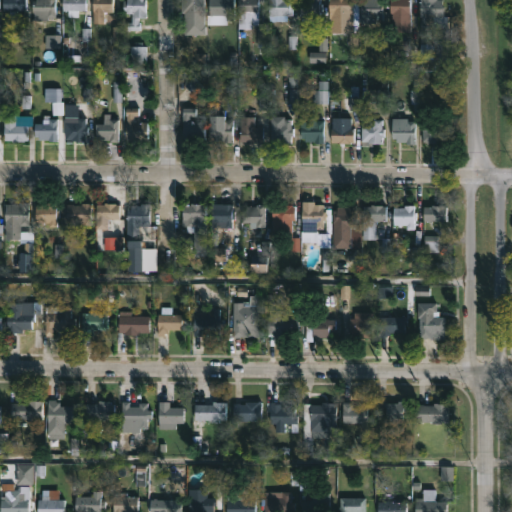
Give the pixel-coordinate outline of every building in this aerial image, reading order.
[(24,0),(24,10),(1,10),(1,0),(24,0)] [(55,0),(55,18),(33,19),(32,0),(55,0)] [(84,0),(84,9),(76,9),(76,15),(66,15),(66,9),(61,9),(61,0),(84,0)] [(112,0),(112,7),(109,7),(109,10),(102,10),(102,17),(104,17),(104,21),(102,21),(102,23),(90,22),(91,0),(112,0)] [(145,0),(145,17),(138,17),(138,30),(126,29),(126,22),(131,22),(132,12),(122,12),(122,0),(145,0)] [(203,0),(203,25),(205,25),(205,34),(184,34),(183,12),(180,12),(180,0),(203,0)] [(233,0),(233,20),(225,20),(225,24),(208,24),(208,0),(233,0)] [(258,0),(258,24),(251,24),(251,12),(237,12),(237,0),(258,0)] [(290,0),(290,6),(292,6),(292,15),(268,14),(268,0),(290,0)] [(319,0),(319,3),(322,3),(321,11),(319,11),(319,20),(314,20),(314,15),(299,15),(299,0),(319,0)] [(353,0),(353,2),(357,2),(356,48),(349,47),(348,32),(346,32),(345,24),(329,24),(329,0),(353,0)] [(383,0),(383,18),(368,17),(368,14),(359,14),(359,0),(383,0)] [(409,0),(409,30),(392,29),(392,13),(388,13),(388,0),(409,0)] [(427,17),(427,21),(435,21),(434,30),(420,29),(419,20),(421,20),(422,15),(420,15),(420,0),(442,0),(442,5),(444,5),(443,15),(427,15),(427,17)] [(60,88),(59,101),(63,101),(63,114),(51,114),(51,101),(44,101),(44,87),(60,88)] [(263,127),(263,141),(258,141),(258,143),(239,142),(240,90),(250,90),(249,116),(254,116),(254,127),(263,127)] [(194,102),(195,115),(189,115),(189,122),(192,122),(192,120),(205,122),(205,140),(182,140),(183,101),(194,102)] [(133,115),(133,121),(147,121),(146,140),(132,140),(132,142),(126,142),(127,116),(125,116),(125,107),(138,107),(138,116),(133,115)] [(49,114),(49,118),(57,118),(57,141),(48,141),(48,139),(38,138),(38,135),(34,135),(34,123),(42,123),(43,114),(49,114)] [(27,125),(27,141),(3,140),(3,115),(32,115),(32,125),(27,125)] [(232,142),(218,142),(218,140),(208,139),(209,115),(223,115),(223,119),(232,119),(232,142)] [(284,115),(284,119),(291,119),(291,127),(293,127),(293,136),(291,136),(291,142),(271,142),(271,115),(284,115)] [(71,116),(85,117),(87,133),(84,133),(84,140),(64,139),(64,117),(71,116)] [(383,119),(383,128),(385,128),(384,136),(382,136),(382,143),(372,143),(372,146),(361,145),(361,119),(365,119),(365,117),(369,117),(369,118),(383,119)] [(407,118),(407,120),(415,120),(414,143),(407,143),(407,141),(396,141),(396,138),(392,138),(393,118),(407,118)] [(118,122),(117,142),(99,140),(99,136),(94,136),(95,127),(93,127),(94,123),(103,123),(103,119),(118,119),(118,122)] [(324,125),(323,143),(305,140),(304,137),(299,137),(300,124),(307,124),(307,119),(324,120),(324,125)] [(440,128),(447,128),(446,137),(440,137),(440,141),(422,141),(423,120),(440,120),(440,128)] [(335,123),(342,123),(342,127),(354,127),(354,145),(331,142),(330,123),(335,123)] [(29,202),(28,225),(33,225),(33,242),(19,241),(19,238),(4,238),(4,203),(18,204),(18,201),(29,202)] [(57,202),(58,217),(55,217),(55,226),(48,226),(48,222),(36,221),(36,204),(57,202)] [(91,203),(91,226),(83,226),(83,224),(66,223),(66,204),(80,205),(80,203),(91,203)] [(149,203),(148,226),(131,227),(131,222),(126,221),(126,208),(130,208),(130,204),(149,203)] [(202,203),(202,205),(206,205),(207,232),(185,232),(185,225),(181,225),(181,205),(202,203)] [(232,207),(232,210),(234,210),(233,218),(231,218),(231,229),(210,228),(212,203),(232,204),(232,207)] [(265,204),(264,226),(250,226),(250,221),(241,221),(241,209),(245,209),(245,206),(255,206),(255,203),(265,204)] [(119,204),(119,218),(107,218),(107,229),(95,228),(96,204),(119,204)] [(291,204),(291,205),(295,205),(295,233),(292,233),(292,237),(272,237),(273,204),(291,204)] [(324,204),(325,219),(323,219),(323,228),(316,228),(315,232),(317,232),(317,242),(301,241),(302,206),(313,207),(313,204),(324,204)] [(356,204),(356,226),(361,226),(361,247),(333,246),(333,209),(337,209),(337,207),(346,207),(347,204),(356,204)] [(386,206),(386,221),(375,220),(374,239),(362,239),(363,205),(371,206),(371,204),(386,206)] [(426,220),(423,220),(423,206),(430,206),(430,204),(446,206),(446,221),(426,220)] [(414,205),(413,212),(417,213),(416,221),(414,221),(414,230),(405,230),(405,226),(397,227),(398,225),(393,225),(394,207),(404,207),(404,205),(414,205)] [(259,296),(259,337),(232,337),(232,302),(243,302),(243,304),(249,304),(249,295),(257,293),(259,296)] [(274,293),(274,305),(281,305),(281,317),(300,317),(299,332),(286,332),(286,337),(273,337),(273,335),(267,335),(266,319),(268,319),(268,306),(266,306),(266,293),(274,293)] [(8,334),(7,334),(7,314),(9,314),(9,302),(33,302),(33,301),(41,300),(41,313),(35,313),(35,321),(32,321),(32,328),(23,328),(23,333),(8,334)] [(445,316),(444,339),(426,338),(426,339),(418,339),(419,318),(417,318),(417,302),(434,303),(434,311),(439,311),(439,316),(445,316)] [(71,306),(70,317),(74,317),(74,327),(70,327),(70,332),(62,332),(62,328),(57,328),(57,330),(52,330),(52,336),(44,336),(43,320),(44,320),(45,306),(71,306)] [(172,306),(172,314),(181,314),(181,328),(167,328),(167,332),(165,332),(165,335),(158,335),(157,312),(161,312),(161,307),(172,306)] [(219,328),(219,335),(210,334),(210,331),(201,331),(201,336),(193,336),(193,314),(211,314),(211,309),(219,309),(219,318),(224,319),(224,328),(219,328)] [(130,311),(130,315),(149,315),(149,332),(123,334),(123,331),(119,331),(118,311),(130,311)] [(349,335),(348,318),(354,318),(354,311),(372,312),(372,335),(349,335)] [(107,313),(107,328),(92,328),(92,336),(89,335),(88,346),(82,345),(82,335),(80,335),(81,312),(107,313)] [(406,317),(406,324),(404,324),(404,333),(388,332),(388,336),(379,336),(379,317),(406,317)] [(328,318),(328,319),(335,319),(335,332),(328,333),(328,337),(313,337),(313,341),(305,341),(305,319),(328,318)] [(32,400),(41,400),(41,419),(33,419),(33,421),(26,421),(26,419),(12,420),(12,418),(9,418),(10,402),(27,403),(27,400),(32,400)] [(55,401),(59,401),(59,406),(75,407),(75,422),(64,422),(64,438),(48,438),(48,433),(47,433),(48,400),(55,400),(55,401)] [(102,400),(111,401),(111,403),(113,403),(114,415),(111,415),(111,418),(99,417),(99,421),(85,421),(85,403),(98,404),(98,400),(102,400)] [(129,402),(129,406),(139,406),(139,403),(147,403),(147,410),(151,410),(151,418),(147,418),(147,428),(140,428),(140,432),(134,432),(134,434),(121,432),(121,401),(129,401),(129,402)] [(170,401),(170,407),(183,407),(183,422),(175,422),(175,429),(158,429),(158,401),(170,401)] [(216,401),(225,401),(225,419),(209,421),(209,419),(196,421),(196,419),(194,419),(194,404),(212,404),(212,401),(216,401)] [(257,401),(260,401),(260,421),(236,421),(236,428),(230,428),(230,420),(233,420),(233,403),(244,404),(244,401),(257,401)] [(327,401),(336,402),(336,421),(324,421),(324,438),(311,438),(310,451),(302,451),(303,403),(321,404),(321,401),(327,401)] [(405,401),(405,402),(409,402),(409,414),(402,414),(403,419),(386,420),(386,403),(405,401)] [(367,408),(366,423),(342,422),(343,402),(353,403),(353,407),(367,408)] [(446,421),(416,422),(415,405),(433,405),(433,403),(445,402),(446,421)] [(280,403),(280,408),(294,408),(294,415),(298,415),(297,432),(275,432),(275,423),(270,423),(270,403),(280,403)] [(0,511),(0,497),(2,497),(2,491),(11,491),(11,489),(17,489),(18,486),(28,486),(28,511),(0,511)] [(206,489),(205,497),(215,497),(215,505),(212,505),(212,511),(187,511),(187,488),(206,489)] [(436,489),(435,501),(447,502),(447,511),(415,511),(415,498),(423,498),(423,489),(436,489)] [(59,490),(59,499),(65,499),(64,511),(37,511),(38,493),(41,493),(41,490),(59,490)] [(101,491),(101,501),(105,501),(105,509),(101,509),(101,511),(74,511),(75,496),(92,496),(92,490),(101,491)] [(290,491),(290,501),(294,501),(294,511),(263,511),(263,491),(290,491)] [(112,511),(113,492),(127,492),(127,496),(138,496),(138,511),(131,511),(112,511)] [(305,511),(305,492),(330,493),(330,506),(315,506),(315,511),(305,511)] [(226,511),(226,493),(241,493),(241,500),(255,500),(255,511),(226,511)] [(161,498),(160,499),(181,499),(181,511),(149,511),(149,499),(161,498)] [(339,511),(339,498),(365,498),(365,511),(339,511)] [(405,502),(405,511),(377,511),(377,500),(405,502)]
